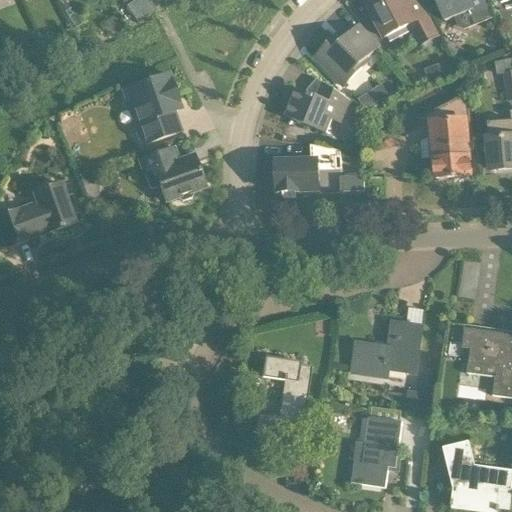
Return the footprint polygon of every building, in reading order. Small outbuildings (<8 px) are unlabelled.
[(138,0),(127,8),(138,25),(155,14),(146,0),(138,0)] [(415,37),(434,27),(419,0),(385,0),(370,8),(385,39),(410,26),(415,37)] [(436,0),(446,23),(456,19),(460,28),(466,30),(492,20),(483,0),(436,0)] [(317,59),(344,88),(370,63),(367,61),(380,48),(360,29),(348,41),(342,35),(317,59)] [(182,112),(169,77),(132,90),(133,92),(128,94),(126,99),(129,106),(133,109),(138,107),(144,124),(136,127),(143,148),(181,134),(174,114),(182,112)] [(297,92),(287,119),(320,132),(325,120),(342,126),(351,103),(323,85),(317,100),(297,92)] [(459,102),(433,115),(436,149),(434,149),(437,181),(472,178),(467,123),(464,123),(462,102),(459,102)] [(511,123),(489,126),(490,139),(492,172),(511,170),(511,123)] [(342,153),(311,148),(312,164),(277,165),(279,195),(320,194),(320,171),(343,170),(342,153)] [(166,204),(206,190),(194,158),(179,163),(174,150),(139,162),(149,190),(153,191),(160,189),(166,204)] [(86,201),(99,199),(96,176),(83,178),(86,201)] [(341,180),(341,195),(365,194),(365,179),(341,180)] [(47,235),(76,225),(62,186),(33,196),(37,206),(19,212),(0,218),(0,233),(6,250),(29,242),(28,240),(46,233),(47,235)] [(424,327),(425,310),(410,308),(408,326),(424,327)] [(392,374),(416,377),(423,330),(395,326),(391,351),(359,347),(355,377),(390,382),(392,374)] [(494,397),(511,399),(511,338),(475,333),(470,365),(498,369),(494,397)] [(304,427),(312,370),(265,364),(263,379),(255,378),(252,379),(250,382),(249,384),(249,387),(250,389),(252,392),(255,393),(263,394),(265,381),(285,383),(280,418),(258,415),(255,434),(278,438),(280,424),(304,427)] [(406,405),(427,411),(432,393),(411,388),(406,405)] [(363,471),(361,487),(387,491),(392,460),(399,461),(404,425),(371,420),(367,447),(374,448),(370,472),(363,471)] [(453,501),(452,507),(499,511),(500,509),(510,510),(511,489),(511,473),(477,470),(471,445),(445,451),(454,491),(453,501)] [(87,463),(81,467),(78,474),(78,481),(80,487),(86,492),(96,492),(101,488),(106,482),(106,474),(101,467),(95,463),(87,463)]
